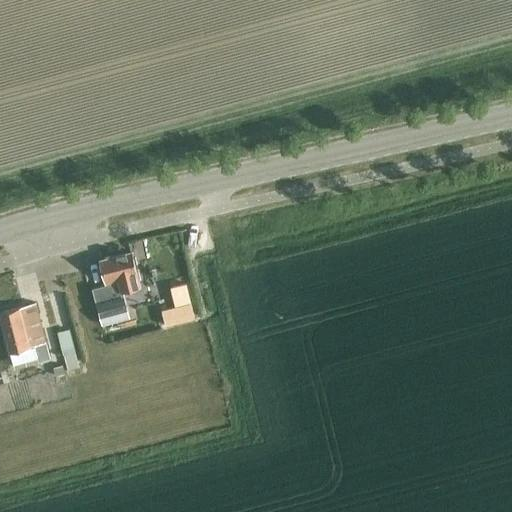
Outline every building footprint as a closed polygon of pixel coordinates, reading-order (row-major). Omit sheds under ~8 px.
[(131,250),(100,258),(107,283),(92,287),(102,323),(130,316),(123,288),(140,284),(131,250)] [(53,315),(64,313),(59,283),(48,284),(53,315)] [(50,357),(36,302),(0,310),(0,313),(13,364),(37,358),(37,360),(50,357)] [(69,328),(58,331),(64,353),(75,350),(69,328)] [(75,350),(64,353),(68,369),(79,366),(75,351),(75,350)] [(56,375),(65,372),(62,364),(54,367),(56,375)]
